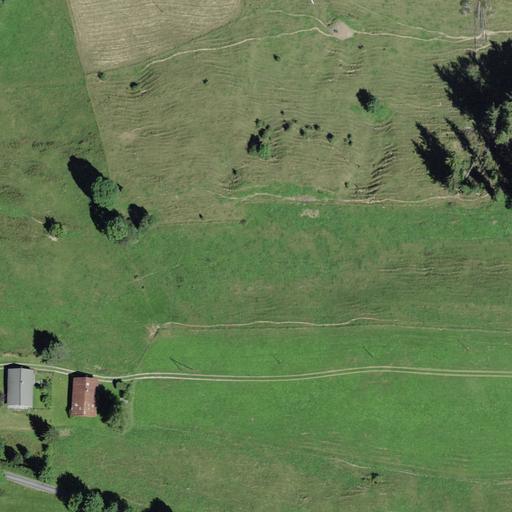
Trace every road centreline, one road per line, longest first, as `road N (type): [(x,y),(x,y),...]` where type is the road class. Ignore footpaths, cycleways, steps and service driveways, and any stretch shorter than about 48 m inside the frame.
road 1 (track): [(0,365),(107,376),(287,378),(380,366),(511,373)]
road 2 (unclassified): [(126,511),(0,473)]
